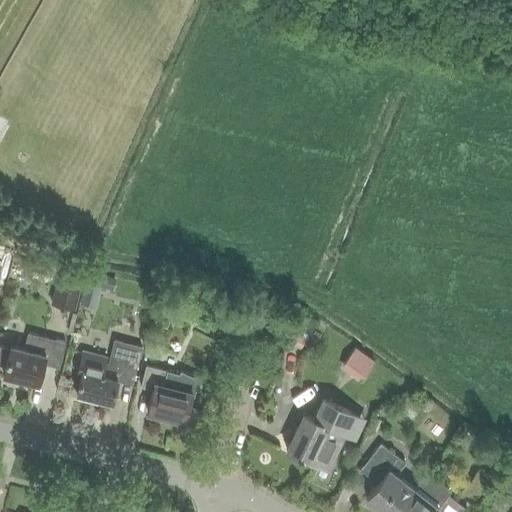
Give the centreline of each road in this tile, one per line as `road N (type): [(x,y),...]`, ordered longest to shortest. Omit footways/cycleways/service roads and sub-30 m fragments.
road 1 (residential): [(212,488),(0,433)]
road 2 (residential): [(212,488),(259,350)]
